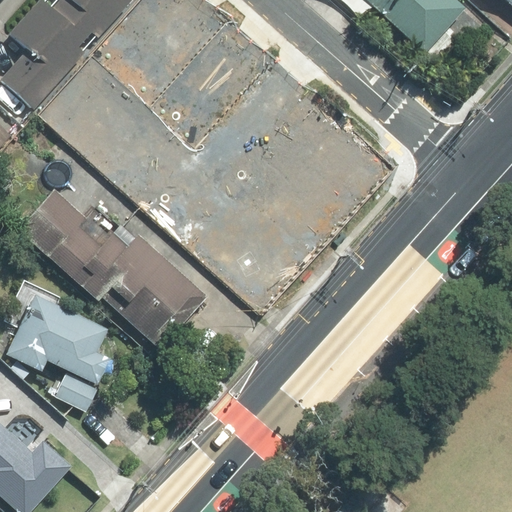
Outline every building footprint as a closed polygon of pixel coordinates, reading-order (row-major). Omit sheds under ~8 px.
[(0,65),(0,84),(22,105),(119,0),(31,0),(0,33),(0,38),(14,51),(0,65)] [(442,0),(356,0),(420,54),(456,11),(442,0)] [(219,144),(249,110),(276,78),(251,56),(232,78),(179,32),(141,76),(219,144)] [(89,104),(70,86),(41,117),(69,143),(88,122),(79,114),(89,104)] [(249,110),(219,144),(296,211),(343,157),(280,103),(263,122),(249,110)] [(173,168),(145,202),(223,268),(264,220),(198,164),(185,179),(173,168)] [(46,190),(11,230),(156,356),(200,306),(123,239),(114,249),(46,190)] [(60,298),(20,282),(0,334),(0,359),(34,373),(38,362),(59,370),(46,405),(78,417),(101,360),(84,354),(94,327),(54,312),(60,298)] [(0,431),(0,504),(8,511),(22,511),(64,466),(37,441),(25,454),(0,431)] [(401,511),(406,506),(369,474),(335,511),(401,511)]
